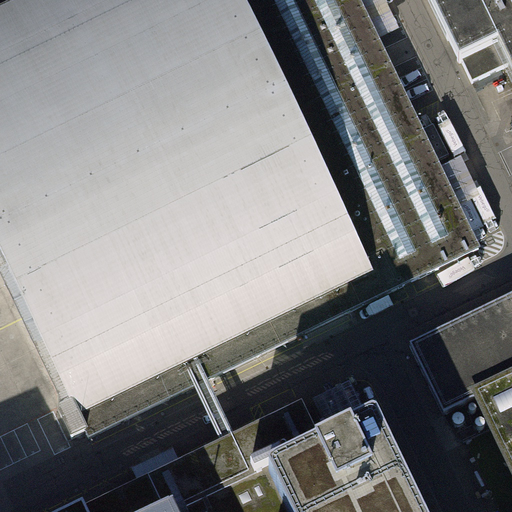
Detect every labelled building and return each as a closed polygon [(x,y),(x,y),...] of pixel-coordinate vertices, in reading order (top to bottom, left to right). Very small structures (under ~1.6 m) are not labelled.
[(0,0),(0,256),(70,401),(89,440),(194,389),(207,383),(312,332),(397,291),(474,253),(479,251),(441,173),(423,135),(421,131),(411,110),(378,41),(357,0),(0,0)] [(511,0),(428,0),(449,42),(458,61),(460,64),(463,63),(473,83),(508,66),(511,74),(511,377),(476,395),(478,399),(493,430),(511,468),(511,0)] [(511,297),(410,346),(444,416),(478,399),(476,395),(511,377),(511,297)] [(320,445),(302,407),(235,439),(222,445),(153,479),(168,511),(420,511),(413,497),(378,423),(377,423),(377,422),(376,422),(375,421),(374,421),(373,421),(372,421),(370,422),(352,431),(351,429),(332,439),(327,441),(320,445)] [(166,511),(168,511),(153,479),(85,511),(83,507),(71,511),(166,511)]
